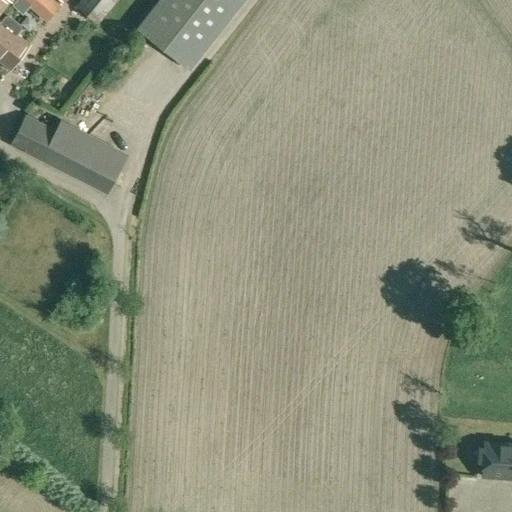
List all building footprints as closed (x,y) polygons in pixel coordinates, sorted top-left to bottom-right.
[(0,0),(0,10),(7,1),(11,5),(15,0),(0,0)] [(23,0),(46,21),(61,5),(55,0),(23,0)] [(97,24),(117,0),(79,0),(75,5),(97,24)] [(162,0),(139,29),(188,68),(242,0),(162,0)] [(0,62),(10,70),(31,44),(18,34),(22,28),(21,24),(9,15),(5,15),(1,20),(0,19),(0,62)] [(128,153),(61,118),(55,129),(26,114),(9,144),(94,188),(107,194),(128,153)] [(511,479),(511,441),(483,439),(480,477),(511,479)]
